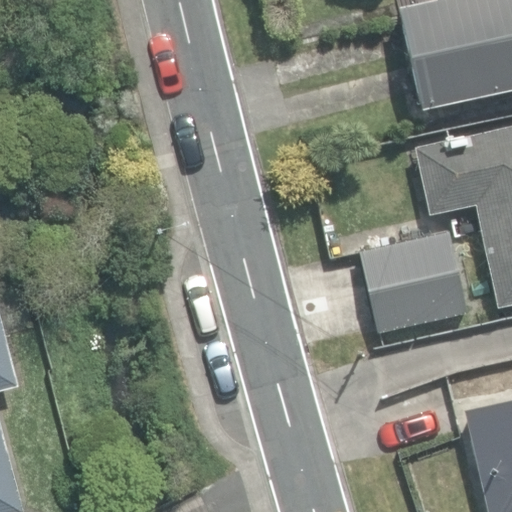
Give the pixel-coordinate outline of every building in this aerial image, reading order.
[(511,0),(420,0),(399,4),(421,110),(511,91),(511,0)] [(476,206),(497,308),(511,305),(511,124),(415,145),(430,216),(476,206)] [(374,276),(388,336),(471,316),(456,256),(374,276)] [(0,511),(15,511),(24,510),(0,416),(0,389),(16,385),(0,320),(0,511)] [(482,511),(511,511),(511,393),(459,405),(482,511)] [(140,511),(201,511),(194,491),(140,511)]
